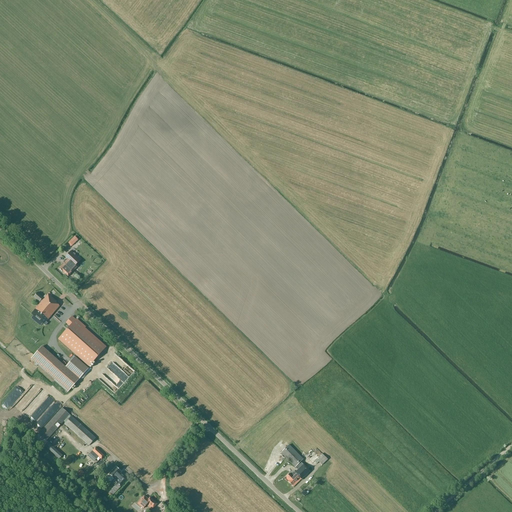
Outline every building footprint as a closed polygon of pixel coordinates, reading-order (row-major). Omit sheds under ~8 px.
[(68,243),(71,246),(77,240),(74,237),(68,243)] [(75,266),(81,260),(71,251),(65,257),(68,259),(59,269),(62,272),(63,271),(68,276),(73,271),(71,268),(74,265),(75,266)] [(40,303),(31,314),(43,324),(47,320),(59,306),(56,303),(57,302),(55,300),(57,298),(53,294),(51,297),(49,295),(50,294),(49,293),(48,294),(43,299),(40,303)] [(38,302),(40,303),(43,299),(42,298),(43,298),(37,293),(33,297),(39,302),(38,302)] [(85,328),(86,327),(76,319),(76,320),(72,316),(66,323),(69,326),(58,339),(89,367),(106,347),(85,328)] [(42,346),(31,359),(32,360),(31,361),(33,363),(34,361),(54,379),(54,380),(67,392),(79,379),(65,367),(42,346)] [(124,373),(129,367),(114,354),(102,367),(109,373),(106,376),(109,379),(108,380),(114,386),(120,380),(119,379),(124,374),(124,373)] [(88,369),(74,356),(65,367),(79,379),(88,369)] [(108,391),(112,387),(106,380),(102,384),(108,391)] [(73,403),(78,407),(84,401),(79,396),(73,403)] [(89,445),(95,438),(62,408),(38,434),(46,441),(64,421),(66,422),(64,424),(89,445)] [(44,447),(48,443),(46,441),(38,434),(35,438),(44,447)] [(48,443),(44,447),(58,460),(62,455),(48,443)] [(293,487),(299,481),(302,483),(312,473),(306,466),(303,463),(302,464),(300,462),(303,459),(289,445),(281,453),(295,467),(297,469),(293,473),(292,473),(290,475),(289,473),(286,477),(289,480),(288,482),(293,487)] [(104,456),(95,448),(91,452),(88,456),(91,459),(93,456),(96,459),(98,457),(101,460),(104,456)] [(327,459),(322,454),(314,462),(316,464),(318,462),(322,465),(327,459)] [(116,467),(109,475),(107,477),(107,479),(110,481),(111,481),(114,479),(115,478),(119,481),(108,493),(112,496),(127,480),(119,473),(121,471),(116,467)] [(150,497),(148,499),(145,496),(138,504),(143,509),(147,505),(150,508),(149,509),(151,510),(157,504),(150,497)]
